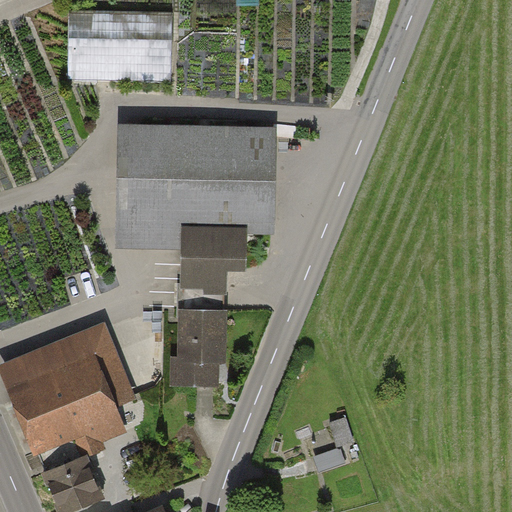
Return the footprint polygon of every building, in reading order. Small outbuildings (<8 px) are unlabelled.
[(174,81),(175,8),(71,7),(70,80),(174,81)] [(275,131),(118,128),(115,253),(177,254),(176,291),(226,292),(227,274),(245,274),(246,235),(273,235),(275,131)] [(225,315),(178,316),(179,358),(173,358),(173,389),(217,388),(216,361),(226,361),(225,315)] [(107,326),(0,371),(0,373),(30,443),(61,430),(70,452),(127,428),(118,406),(137,397),(107,326)] [(338,450),(354,446),(348,420),(331,424),(338,450)] [(287,479),(348,462),(345,451),(284,469),(287,479)] [(84,454),(40,472),(56,511),(65,511),(102,496),(84,454)]
